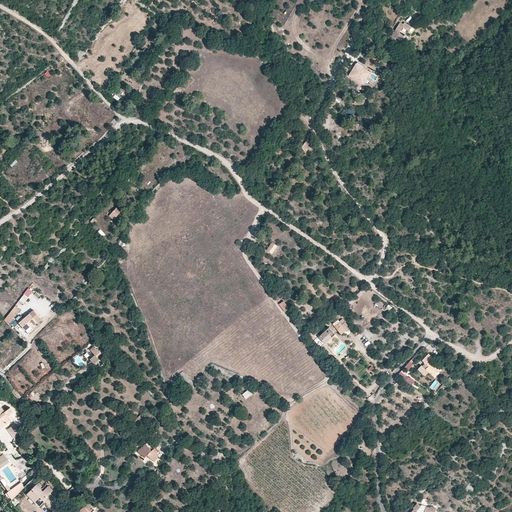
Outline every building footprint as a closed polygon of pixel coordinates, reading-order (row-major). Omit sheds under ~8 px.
[(403,24),(400,22),(395,31),(396,32),(395,35),(402,39),(404,35),(400,33),(403,28),(409,32),(412,27),(404,22),(403,24)] [(370,73),(356,64),(348,77),(363,86),(370,73)] [(183,90),(178,86),(173,92),(177,96),(183,90)] [(346,113),(353,117),(356,111),(349,108),(346,113)] [(311,146),(306,141),(301,147),(306,152),(311,146)] [(113,220),(121,211),(116,207),(109,216),(113,220)] [(277,246),(272,242),(267,250),(272,254),(277,246)] [(29,288),(17,304),(22,308),(33,292),(29,288)] [(289,309),(283,301),(279,304),(285,312),(289,309)] [(14,314),(10,310),(2,320),(7,324),(14,314)] [(37,321),(36,321),(40,317),(36,313),(32,316),(30,313),(19,322),(25,331),(28,333),(33,329),(31,326),(37,321)] [(333,325),(341,335),(349,328),(345,323),(344,323),(342,321),(340,322),(338,321),(333,325)] [(325,344),(336,335),(330,328),(320,336),(316,332),(312,335),(320,344),(323,341),(325,344)] [(102,354),(95,346),(91,350),(95,354),(90,360),(97,367),(102,362),(98,358),(102,354)] [(433,359),(429,355),(422,362),(425,365),(426,366),(427,365),(429,367),(426,371),(422,368),(421,366),(418,370),(425,377),(428,373),(432,377),(437,372),(429,364),(433,359)] [(410,362),(405,368),(408,371),(413,364),(410,362)] [(408,378),(401,372),(398,375),(405,381),(408,378)] [(5,411),(0,403),(0,426),(10,420),(5,411)] [(5,411),(10,420),(15,416),(10,408),(5,411)] [(367,427),(362,424),(356,434),(361,437),(367,427)] [(20,432),(14,425),(8,429),(14,438),(20,432)] [(360,440),(355,437),(350,445),(355,448),(360,440)] [(159,452),(149,441),(146,444),(145,444),(138,451),(144,458),(147,455),(154,462),(158,457),(156,455),(159,452)] [(0,468),(9,461),(5,455),(0,458),(0,468)] [(37,475),(42,470),(37,466),(30,472),(35,477),(37,475)] [(42,470),(37,475),(42,479),(47,475),(46,474),(42,470)] [(13,499),(25,487),(21,483),(9,493),(13,499)] [(39,483),(27,494),(39,507),(48,498),(46,497),(53,490),(48,486),(43,491),(40,488),(42,486),(39,483)] [(96,511),(94,509),(85,500),(81,503),(84,506),(80,511),(81,511),(96,511)] [(426,506),(421,505),(420,506),(417,503),(413,507),(414,508),(410,511),(435,511),(436,507),(431,506),(430,507),(426,506)]
